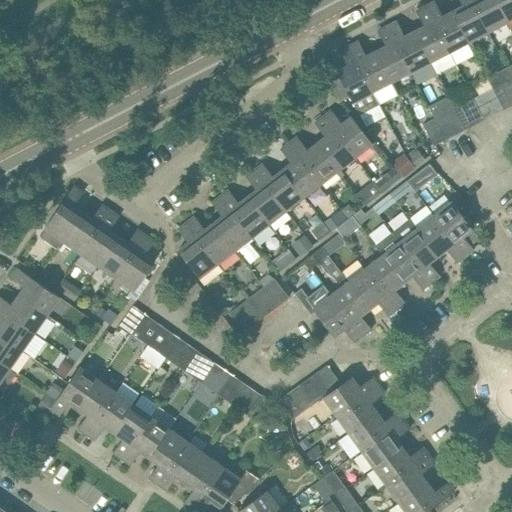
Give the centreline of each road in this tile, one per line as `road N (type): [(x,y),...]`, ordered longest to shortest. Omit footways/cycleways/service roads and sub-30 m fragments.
road 1 (unclassified): [(280,29),(295,66),(289,84),(144,198),(128,198),(84,168),(70,141)]
road 2 (tertiary): [(70,141),(280,29)]
road 3 (unclassified): [(505,487),(415,363)]
road 4 (unclassified): [(415,363),(505,296),(511,303)]
